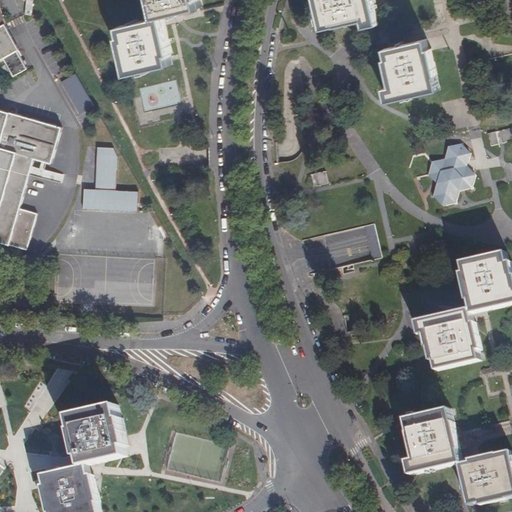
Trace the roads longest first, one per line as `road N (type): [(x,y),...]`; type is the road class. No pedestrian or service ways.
road 1 (unclassified): [(309,376),(259,167),(256,97),(273,0)]
road 2 (unclassified): [(246,0),(227,138),(244,279)]
road 3 (residential): [(105,345),(266,423),(277,421)]
